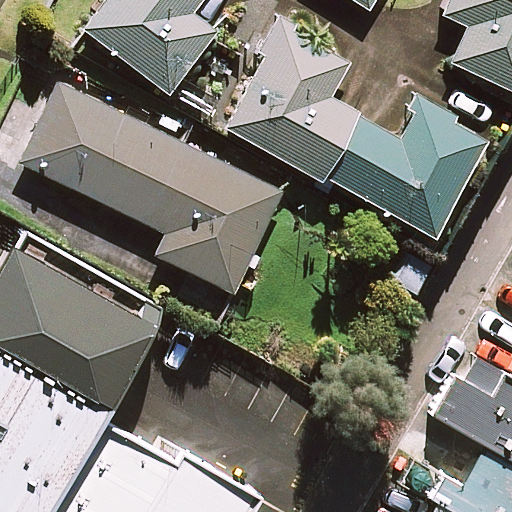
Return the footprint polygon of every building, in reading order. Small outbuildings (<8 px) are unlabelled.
[(96,0),(75,26),(165,97),(218,30),(193,10),(200,0),(96,0)] [(335,0),(360,15),(369,0),(335,0)] [(463,28),(445,60),(507,96),(511,86),(511,0),(433,0),(429,8),(463,28)] [(276,26),(217,127),(422,244),(487,132),(422,95),(397,138),(320,94),(339,62),(276,26)] [(280,187),(51,77),(11,162),(158,232),(148,253),(229,292),(280,187)] [(142,319),(6,242),(0,252),(0,332),(102,390),(142,319)] [(511,430),(511,362),(468,338),(439,390),(490,418),(511,430)] [(0,498),(23,511),(33,511),(100,396),(0,339),(0,498)] [(220,511),(241,476),(100,396),(33,511),(220,511)] [(511,511),(511,430),(490,418),(436,511),(511,511)]
